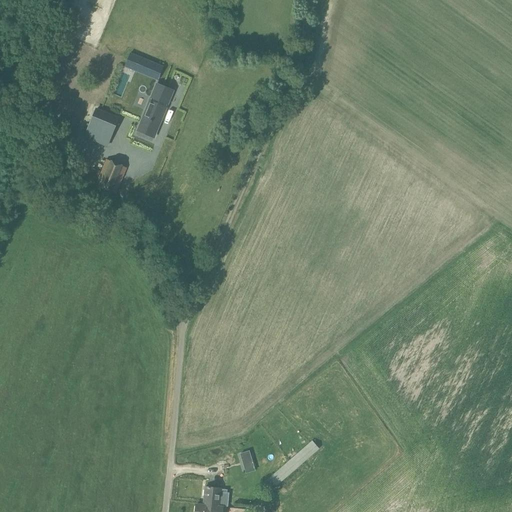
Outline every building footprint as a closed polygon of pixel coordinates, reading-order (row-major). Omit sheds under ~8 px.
[(132,48),(95,54),(98,67),(134,61),(132,48)] [(149,74),(154,63),(140,58),(136,69),(149,74)] [(155,135),(173,92),(157,85),(139,128),(155,135)] [(96,110),(85,138),(96,142),(103,126),(114,130),(118,119),(96,110)] [(106,159),(95,186),(116,195),(127,169),(106,159)] [(267,495),(319,449),(311,440),(260,486),(267,495)] [(250,451),(240,454),(244,468),(254,465),(250,451)] [(203,505),(220,507),(222,490),(205,488),(203,505)]
